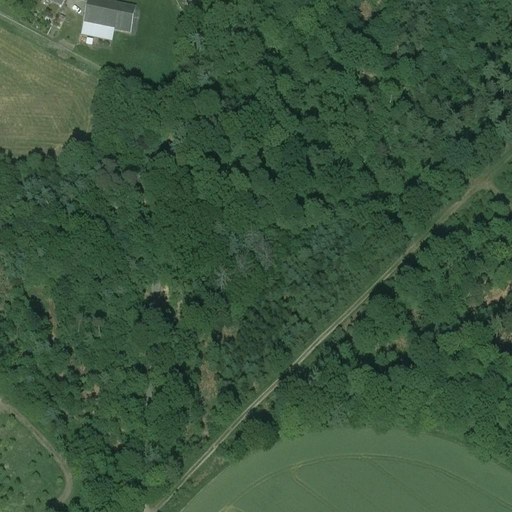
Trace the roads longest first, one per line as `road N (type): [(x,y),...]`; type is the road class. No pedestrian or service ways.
road 1 (unclassified): [(140,511),(157,266),(192,30),(189,0)]
road 2 (track): [(146,511),(511,152)]
